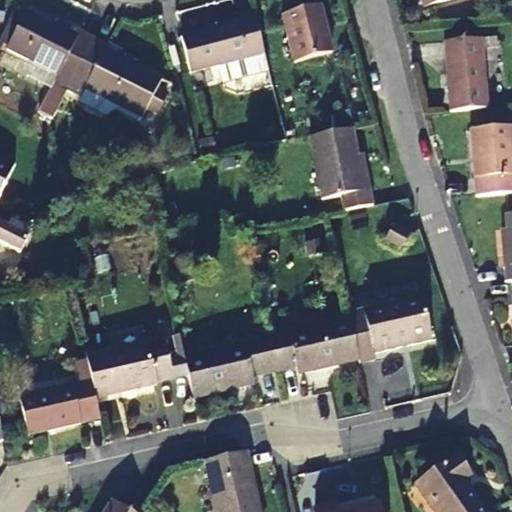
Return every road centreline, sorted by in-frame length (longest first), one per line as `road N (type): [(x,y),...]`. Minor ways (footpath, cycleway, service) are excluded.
road 1 (residential): [(505,407),(314,450),(263,427),(19,482),(1,511)]
road 2 (residential): [(372,0),(416,158),(505,407)]
